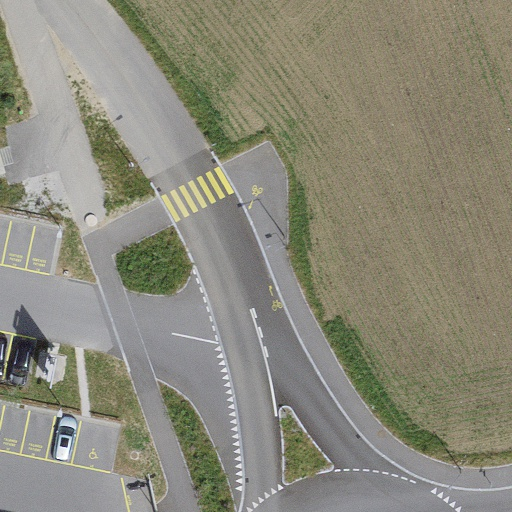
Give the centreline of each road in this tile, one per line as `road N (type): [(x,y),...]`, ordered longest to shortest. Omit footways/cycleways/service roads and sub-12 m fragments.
road 1 (unclassified): [(61,0),(219,229),(262,349)]
road 2 (unclassified): [(365,498),(333,433),(262,349)]
road 3 (unclassified): [(262,349),(259,466),(270,511)]
